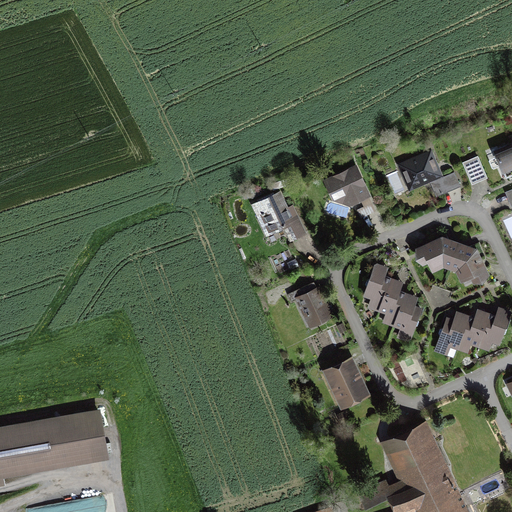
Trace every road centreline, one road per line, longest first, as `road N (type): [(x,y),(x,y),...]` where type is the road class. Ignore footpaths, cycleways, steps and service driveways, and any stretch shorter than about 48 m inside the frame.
road 1 (residential): [(511,276),(488,225),(462,209),(339,263),(337,284),(395,397),(422,400),(479,374)]
road 2 (track): [(0,351),(34,334),(89,248)]
